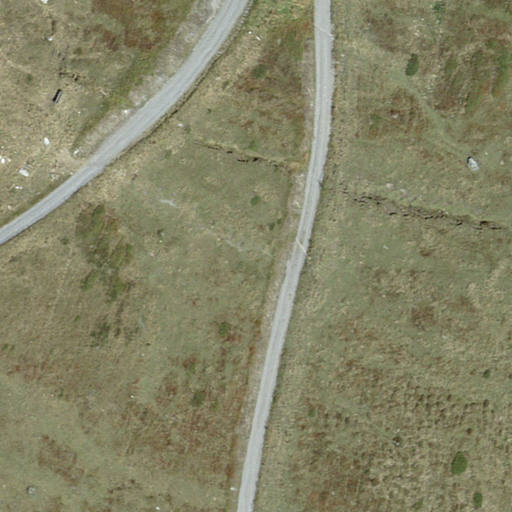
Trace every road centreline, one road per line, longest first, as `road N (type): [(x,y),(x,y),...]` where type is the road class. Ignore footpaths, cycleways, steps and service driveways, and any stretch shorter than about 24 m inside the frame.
road 1 (track): [(249,511),(329,176),(332,0)]
road 2 (track): [(252,0),(192,88),(0,240)]
